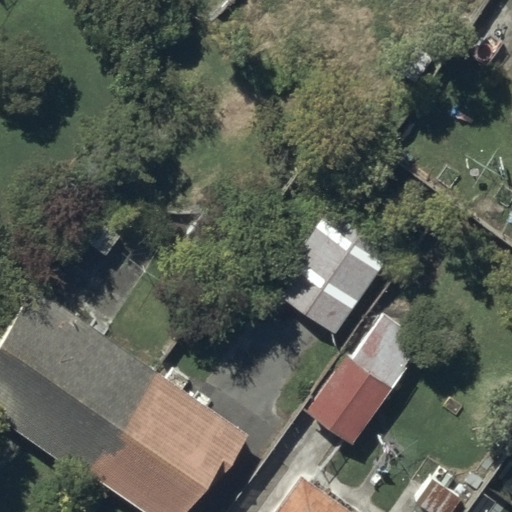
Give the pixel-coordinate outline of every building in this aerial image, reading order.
[(134,211),(81,169),(47,212),(100,254),(134,211)] [(392,250),(325,207),(269,291),(336,335),(392,250)] [(242,434),(31,290),(0,334),(0,422),(85,480),(88,475),(141,511),(180,511),(216,460),(222,464),(242,434)] [(343,353),(299,411),(345,445),(423,340),(385,311),(350,359),(343,353)] [(343,511),(298,480),(275,511),(343,511)]
